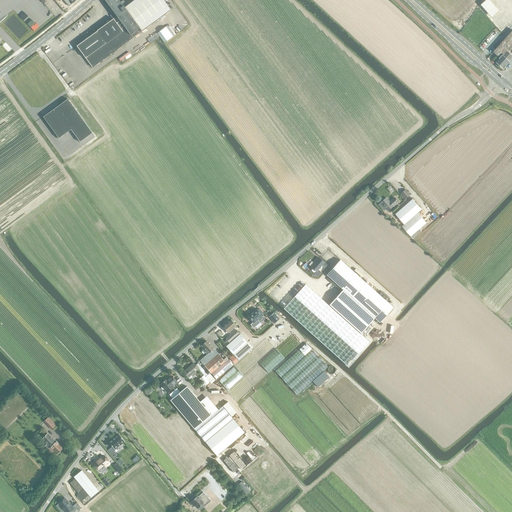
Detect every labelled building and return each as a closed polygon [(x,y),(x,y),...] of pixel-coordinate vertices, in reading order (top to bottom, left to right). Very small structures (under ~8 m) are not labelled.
[(97,31),(77,46),(92,67),(133,38),(132,38),(142,32),(171,11),(162,0),(135,0),(124,8),(124,7),(126,5),(123,1),(121,2),(118,0),(104,0),(114,13),(113,14),(112,18),(113,19),(113,20),(98,31),(98,30),(97,31)] [(501,53),(503,54),(510,61),(511,59),(511,54),(508,51),(511,46),(511,31),(493,52),(498,56),(501,53)] [(503,54),(496,62),(504,68),(505,67),(507,64),(508,64),(509,63),(509,62),(510,61),(503,54)] [(70,129),(79,142),(91,133),(67,99),(43,117),(58,138),(70,129)] [(411,195),(406,190),(402,193),(406,198),(411,195)] [(392,201),(391,202),(387,198),(379,205),(383,210),(386,208),(388,211),(399,202),(396,198),(393,202),(392,201)] [(413,199),(396,214),(405,224),(402,226),(411,236),(413,239),(422,231),(420,229),(427,223),(418,213),(422,210),(413,199)] [(312,268),(311,269),(311,270),(313,272),(315,272),(316,271),(324,262),(318,257),(310,266),(312,268)] [(305,284),(284,308),(347,366),(369,342),(360,334),(375,318),(379,322),(393,307),(340,260),(327,275),(343,289),(328,305),(305,284)] [(263,313),(260,309),(258,310),(257,309),(254,312),(252,314),(248,317),(253,322),(250,324),(253,328),(260,322),(258,319),(263,315),(262,315),(263,313)] [(274,313),(269,316),(275,323),(279,319),(274,313)] [(223,326),(228,333),(236,326),(231,319),(223,326)] [(252,348),(247,342),(235,329),(226,338),(230,342),(226,346),(233,354),(239,360),(252,348)] [(291,334),(275,349),(284,358),(300,343),(291,334)] [(266,338),(251,351),(259,361),(274,348),(266,338)] [(204,348),(203,349),(202,351),(205,353),(206,353),(207,352),(208,353),(200,360),(205,365),(203,367),(205,370),(207,368),(211,373),(217,379),(233,364),(228,359),(225,361),(218,354),(214,349),(206,341),(201,345),(204,348)] [(275,371),(297,395),(328,367),(306,343),(275,371)] [(197,373),(195,372),(199,369),(200,371),(198,373),(201,377),(199,379),(205,386),(210,382),(211,384),(215,380),(210,373),(208,374),(201,367),(198,363),(195,365),(193,363),(183,371),(189,377),(191,375),(193,377),(197,373)] [(176,381),(172,376),(167,379),(166,379),(161,383),(162,385),(161,386),(161,387),(162,389),(163,389),(164,388),(167,391),(173,387),(172,385),(176,381)] [(176,389),(169,395),(172,398),(171,400),(217,456),(245,432),(231,417),(237,412),(228,402),(218,410),(207,396),(200,402),(187,386),(180,392),(176,389)] [(49,417),(44,421),(51,429),(56,425),(49,417)] [(48,433),(42,439),(50,447),(48,449),(51,452),(53,451),(57,454),(63,448),(56,441),(55,442),(48,433)] [(111,448),(108,450),(114,457),(117,455),(114,451),(113,450),(114,449),(115,449),(125,441),(119,434),(109,442),(112,447),(111,448)] [(96,461),(93,464),(100,471),(105,467),(104,465),(108,461),(109,460),(107,457),(106,458),(103,455),(97,460),(97,461),(96,462),(96,461)] [(122,470),(120,467),(117,463),(114,466),(117,469),(119,472),(122,470)] [(99,491),(96,488),(81,470),(73,477),(75,478),(70,483),(79,493),(76,495),(81,500),(88,495),(91,498),(99,491)] [(197,495),(190,502),(193,506),(194,505),(197,508),(203,502),(205,504),(207,502),(207,501),(209,498),(202,491),(197,496),(197,495)] [(73,511),(75,511),(65,498),(58,503),(59,504),(57,506),(61,511),(65,511),(73,511)]
